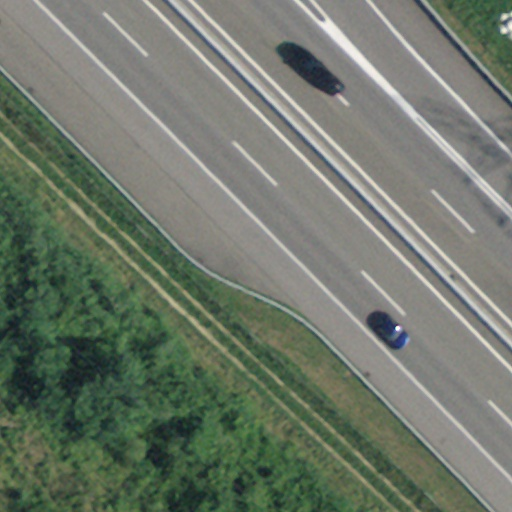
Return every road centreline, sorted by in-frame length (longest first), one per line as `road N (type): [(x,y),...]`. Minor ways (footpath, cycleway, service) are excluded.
road 1 (motorway): [(60,0),(511,438)]
road 2 (track): [(0,124),(394,511)]
road 3 (motorway): [(511,265),(243,0)]
road 4 (motorway): [(511,156),(357,0)]
